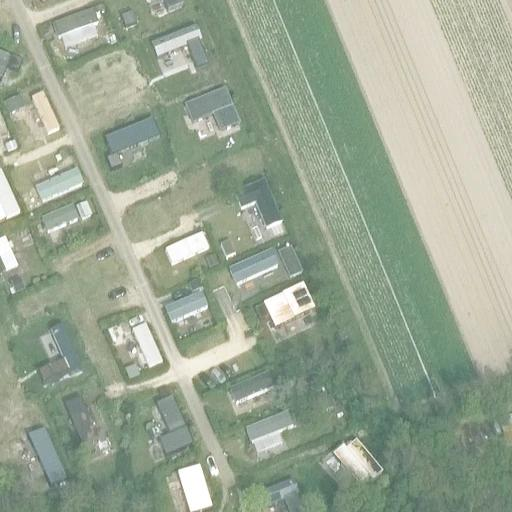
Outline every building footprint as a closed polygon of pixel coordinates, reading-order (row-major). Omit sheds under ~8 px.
[(181,0),(163,0),(169,13),(184,7),(181,0)] [(93,13),(52,27),(58,41),(99,27),(93,13)] [(131,14),(120,18),(125,29),(136,25),(131,14)] [(197,28),(151,45),(157,60),(187,49),(197,73),(209,68),(200,44),(203,43),(197,28)] [(16,43),(5,47),(21,85),(32,80),(16,43)] [(120,53),(87,67),(91,78),(125,65),(120,53)] [(189,100),(157,113),(162,124),(194,112),(189,100)] [(45,101),(31,108),(49,145),(63,139),(45,101)] [(101,137),(90,142),(103,171),(114,165),(109,154),(118,151),(112,139),(104,143),(101,137)] [(14,143),(4,147),(7,154),(17,150),(14,143)] [(212,148),(172,166),(177,177),(194,169),(196,174),(206,170),(204,165),(217,159),(212,148)] [(60,160),(21,176),(26,187),(65,171),(60,160)] [(129,188),(116,195),(133,228),(146,221),(129,188)] [(85,204),(75,209),(80,219),(89,215),(85,204)] [(243,213),(231,218),(245,252),(258,246),(243,213)] [(73,214),(42,226),(48,240),(79,227),(73,214)] [(203,240),(166,257),(172,272),(209,254),(203,240)] [(5,242),(0,244),(0,264),(7,281),(20,276),(5,242)] [(228,242),(219,245),(225,258),(233,255),(228,242)] [(289,249),(277,254),(283,267),(295,262),(289,249)] [(214,256),(205,260),(209,269),(218,265),(214,256)] [(260,265),(227,280),(234,294),(266,279),(260,265)] [(119,273),(107,279),(121,312),(134,307),(119,273)] [(19,279),(10,283),(15,295),(25,291),(19,279)] [(198,283),(188,287),(192,295),(202,291),(198,283)] [(55,293),(27,306),(32,318),(60,305),(55,293)] [(303,296),(262,313),(267,325),(308,308),(303,296)] [(203,301),(166,317),(172,331),(209,315),(203,301)] [(147,331),(133,337),(150,376),(163,370),(147,331)] [(101,340),(67,353),(71,365),(106,352),(101,340)] [(245,346),(214,359),(219,371),(250,358),(245,346)] [(136,370),(125,374),(128,382),(139,378),(136,370)] [(270,375),(228,394),(234,406),(275,387),(270,375)] [(18,392),(0,401),(0,417),(25,405),(18,392)] [(160,395),(124,410),(128,422),(140,417),(143,424),(156,419),(153,412),(165,407),(160,395)] [(330,397),(311,405),(316,416),(335,408),(330,397)] [(296,416),(255,432),(260,445),(301,429),(296,416)] [(87,420),(73,426),(100,484),(113,478),(109,469),(114,467),(108,452),(103,455),(98,445),(101,443),(95,430),(92,431),(87,420)] [(21,440),(0,448),(0,463),(26,452),(21,440)] [(314,457),(271,476),(278,492),(321,473),(314,457)] [(164,482),(150,487),(155,499),(183,488),(178,477),(168,480),(166,474),(162,476),(164,482)]
